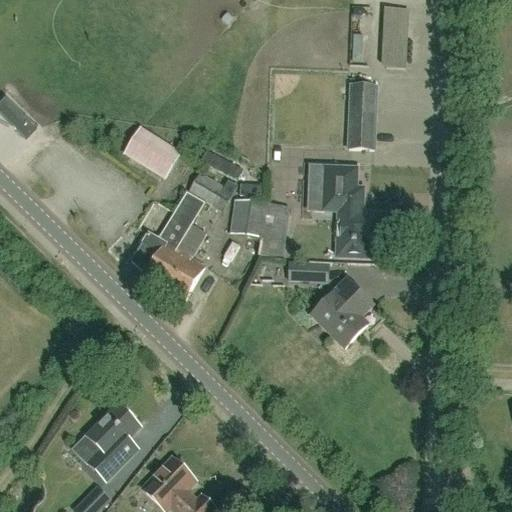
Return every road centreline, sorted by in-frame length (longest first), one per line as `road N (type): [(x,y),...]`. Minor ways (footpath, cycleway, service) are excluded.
road 1 (residential): [(430,511),(452,0)]
road 2 (tertiary): [(337,511),(0,179)]
